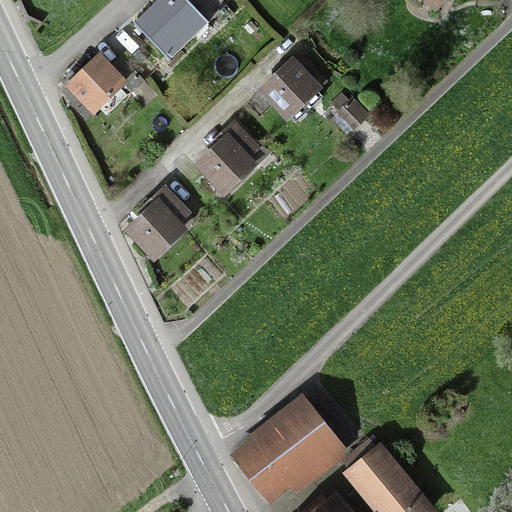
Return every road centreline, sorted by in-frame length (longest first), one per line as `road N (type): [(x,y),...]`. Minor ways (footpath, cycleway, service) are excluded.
road 1 (primary): [(0,40),(228,511)]
road 2 (track): [(196,451),(243,426),(511,171)]
